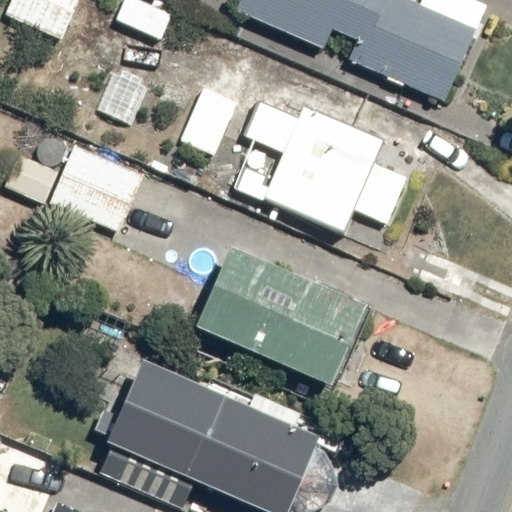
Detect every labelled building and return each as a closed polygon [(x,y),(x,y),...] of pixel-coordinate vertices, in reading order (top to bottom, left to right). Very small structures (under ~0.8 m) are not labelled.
[(59,39),(74,0),(9,0),(3,16),(59,39)] [(156,37),(166,13),(137,0),(121,0),(114,18),(156,37)] [(437,96),(466,31),(395,0),(234,0),(230,11),(320,51),(329,31),(357,43),(350,58),(437,96)] [(152,79),(112,63),(94,109),(134,125),(152,79)] [(213,155),(236,102),(201,88),(179,140),(213,155)] [(378,141),(300,108),(296,119),(257,103),(242,137),(281,153),(262,198),(342,231),(349,214),(387,230),(410,175),(371,159),(378,141)] [(114,234),(139,173),(71,145),(46,205),(114,234)] [(56,171),(16,153),(1,186),(41,204),(56,171)] [(356,300),(223,245),(188,329),(321,383),(356,300)] [(312,437),(134,360),(98,443),(259,511),(308,511),(324,508),(331,486),(320,454),(308,448),(312,437)]
